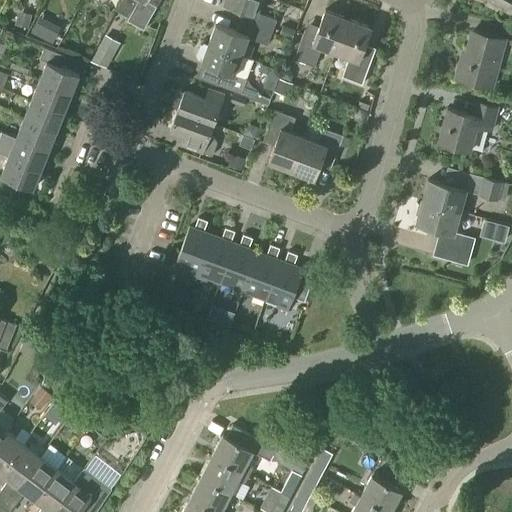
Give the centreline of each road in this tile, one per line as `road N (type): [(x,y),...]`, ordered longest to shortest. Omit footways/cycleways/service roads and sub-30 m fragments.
road 1 (residential): [(138,511),(207,391),(383,352)]
road 2 (residential): [(418,4),(354,235)]
road 3 (residential): [(354,235),(169,169)]
road 4 (residential): [(133,156),(190,0)]
road 5 (residential): [(129,285),(169,169)]
road 6 (residential): [(354,235),(356,284),(383,352)]
road 7 (residential): [(383,352),(497,311)]
